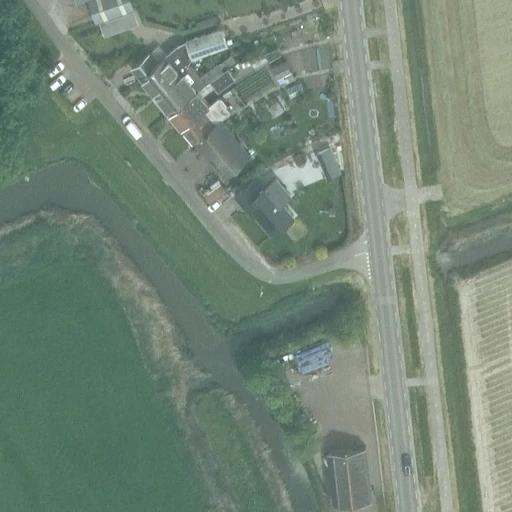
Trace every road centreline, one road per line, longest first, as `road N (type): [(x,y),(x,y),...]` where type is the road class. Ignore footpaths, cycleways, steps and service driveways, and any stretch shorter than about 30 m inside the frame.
road 1 (residential): [(379,253),(292,277),(254,271),(31,0)]
road 2 (secondary): [(408,511),(379,253)]
road 3 (secondary): [(379,253),(350,0)]
